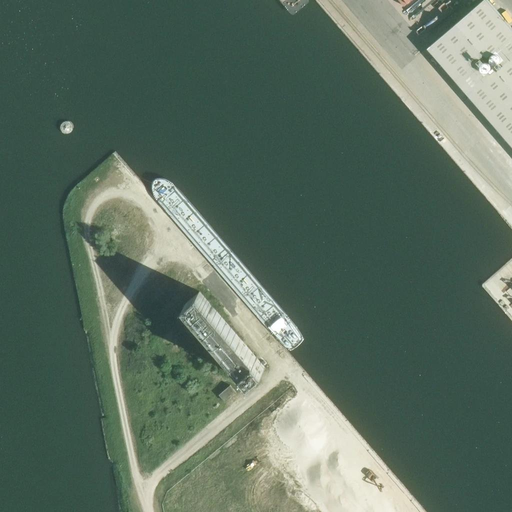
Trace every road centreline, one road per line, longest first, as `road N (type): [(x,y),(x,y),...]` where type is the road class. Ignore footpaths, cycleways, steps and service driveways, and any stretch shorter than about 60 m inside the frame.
road 1 (unknown): [(511,188),(349,0)]
road 2 (unclassified): [(145,511),(144,494),(236,410)]
